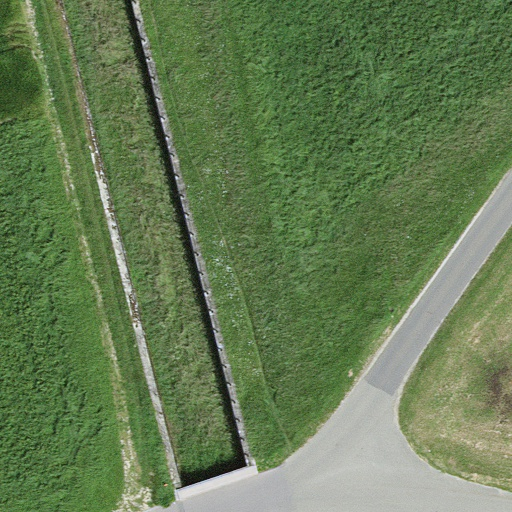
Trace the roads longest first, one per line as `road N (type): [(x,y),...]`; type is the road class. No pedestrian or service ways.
road 1 (residential): [(349,481),(380,382),(511,199)]
road 2 (residential): [(349,481),(511,511)]
